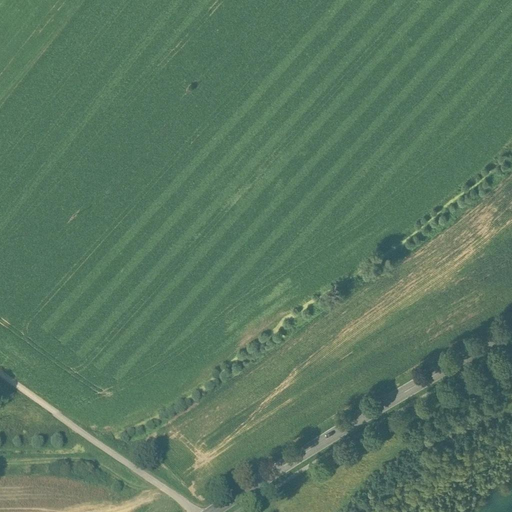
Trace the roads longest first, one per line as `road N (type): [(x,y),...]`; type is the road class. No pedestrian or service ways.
road 1 (secondary): [(511,328),(213,511)]
road 2 (track): [(0,372),(193,511)]
